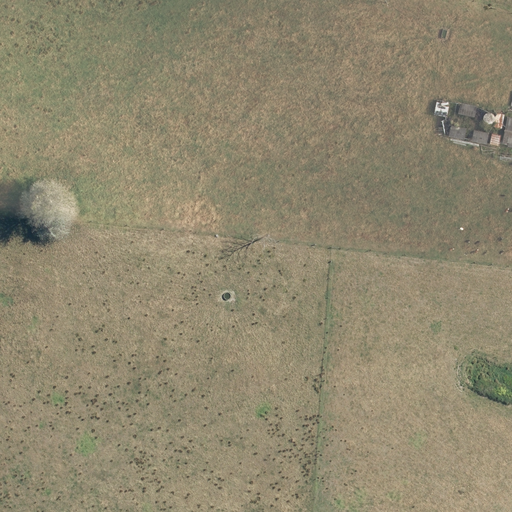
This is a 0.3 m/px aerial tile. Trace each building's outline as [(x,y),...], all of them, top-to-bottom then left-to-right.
[(452,102),(436,100),(434,117),(449,119),(452,102)] [(460,100),(458,115),(476,118),(478,103),(460,100)] [(493,127),(503,130),(507,115),(497,113),(493,127)] [(511,117),(508,117),(502,146),(511,147),(511,117)] [(453,125),(450,138),(465,141),(467,128),(453,125)] [(472,141),(487,145),(491,133),(475,128),(472,141)]
